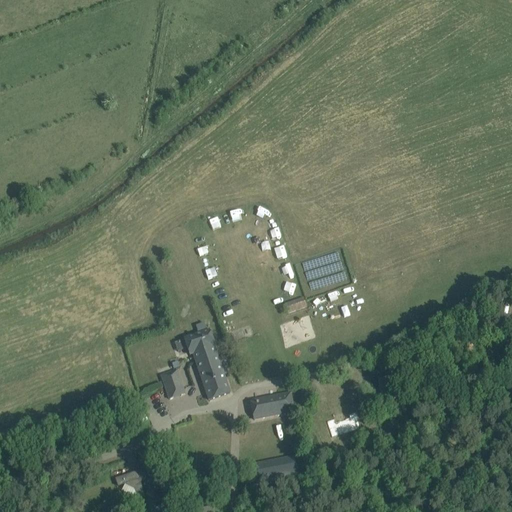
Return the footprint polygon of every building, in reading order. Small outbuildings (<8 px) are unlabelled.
[(286,315),(306,307),(303,298),(283,305),(286,315)] [(198,334),(198,336),(184,340),(190,356),(193,355),(196,363),(200,362),(201,367),(204,376),(206,382),(203,383),(209,402),(229,395),(230,395),(228,389),(224,377),(222,377),(217,361),(218,361),(218,360),(215,351),(214,348),(215,348),(212,341),(209,332),(207,333),(207,331),(198,334)] [(297,345),(298,338),(286,336),(285,344),(297,345)] [(161,377),(170,400),(185,395),(179,378),(168,382),(166,376),(161,377)] [(363,382),(361,382),(361,394),(373,394),(373,376),(363,376),(363,382)] [(378,379),(380,395),(388,394),(389,400),(396,399),(394,377),(378,379)] [(301,392),(302,401),(316,399),(315,390),(301,392)] [(279,397),(279,400),(251,406),(255,425),(295,417),(290,394),(278,397),(278,398),(279,397)] [(329,425),(322,427),(326,443),(355,436),(351,420),(344,422),(345,425),(330,428),(329,425)] [(303,476),(299,457),(252,466),(256,486),(303,476)] [(177,470),(157,472),(157,479),(164,479),(170,484),(171,502),(179,501),(177,470)] [(136,474),(136,473),(115,480),(118,488),(125,485),(134,489),(138,501),(145,498),(139,482),(146,480),(143,472),(136,474)]
